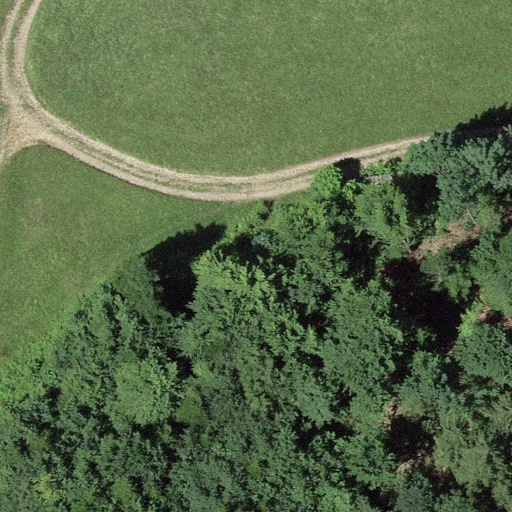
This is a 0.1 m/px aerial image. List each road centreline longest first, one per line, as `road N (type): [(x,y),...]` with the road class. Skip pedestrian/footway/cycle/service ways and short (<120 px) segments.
road 1 (track): [(11,106),(78,153),(157,187),(251,195),(511,143)]
road 2 (track): [(0,145),(11,106),(11,42),(35,0)]
